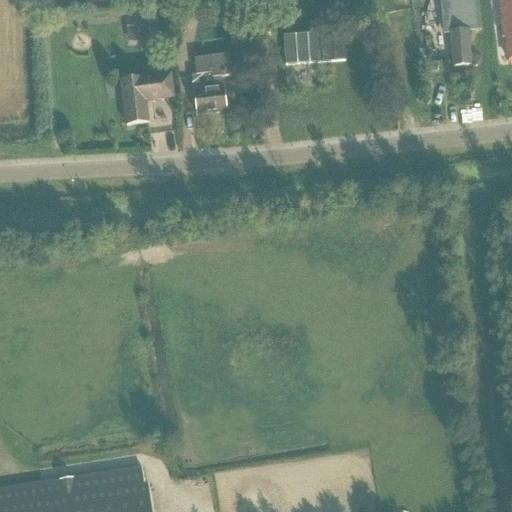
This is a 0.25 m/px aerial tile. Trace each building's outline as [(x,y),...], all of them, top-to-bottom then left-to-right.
[(445,35),(450,34),(453,67),(472,66),(469,32),(481,31),(477,0),(470,0),(442,3),(445,35)] [(511,0),(499,0),(503,39),(506,39),(509,62),(511,61),(511,0)] [(161,43),(157,12),(135,15),(139,46),(161,43)] [(344,56),(341,27),(282,33),(285,62),(344,56)] [(233,76),(229,55),(194,60),(197,76),(192,77),(194,90),(193,90),(197,119),(228,114),(224,86),(223,86),(222,78),(233,76)] [(146,102),(174,98),(170,73),(121,80),(128,127),(149,123),(146,102)] [(153,511),(149,484),(145,485),(143,468),(0,489),(0,511),(153,511)]
